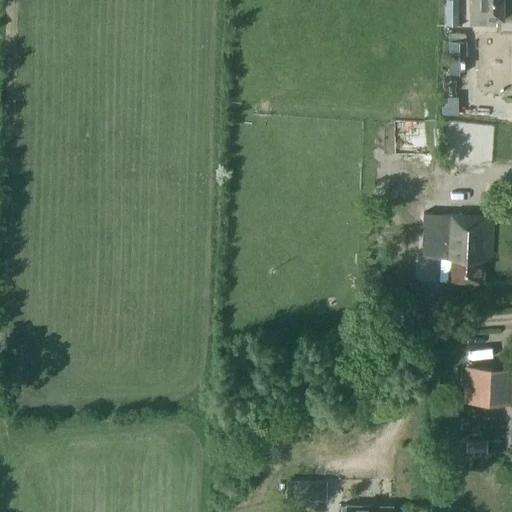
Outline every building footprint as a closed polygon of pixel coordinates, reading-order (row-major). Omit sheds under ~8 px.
[(503,20),(503,0),(470,0),(470,24),(496,24),(496,20),(503,20)] [(459,14),(447,13),(447,24),(459,24),(459,14)] [(449,72),(466,72),(466,41),(448,41),(449,72)] [(408,193),(435,195),(436,172),(409,171),(408,193)] [(447,279),(447,280),(483,282),(484,260),(491,260),(493,215),(424,212),(420,278),(447,279)] [(464,400),(511,402),(511,370),(465,368),(464,400)] [(488,439),(467,439),(466,451),(488,451),(488,439)] [(326,481),(286,480),(285,497),(325,498),(326,481)]
